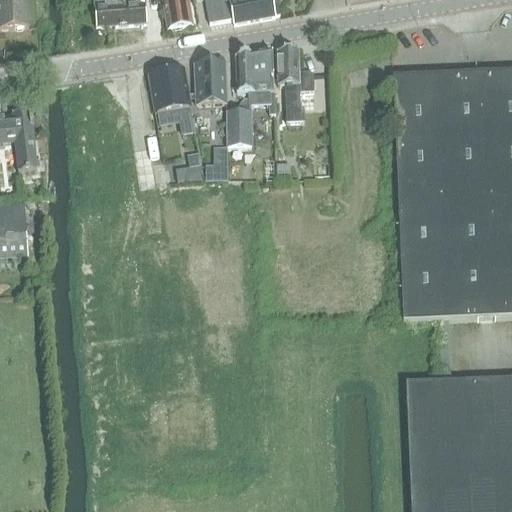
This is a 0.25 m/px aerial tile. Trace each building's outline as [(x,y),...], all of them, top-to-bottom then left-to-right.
[(0,0),(0,33),(29,31),(26,0),(0,0)] [(94,0),(96,31),(147,27),(145,0),(94,0)] [(162,0),(168,33),(193,29),(187,0),(162,0)] [(204,0),(210,27),(233,23),(234,28),(275,20),(275,19),(280,18),(276,0),(204,0)] [(298,53),(277,56),(278,90),(285,89),(286,126),(305,126),(304,112),(300,112),(300,96),(314,95),(313,79),(310,75),(299,76),(298,53)] [(260,119),(276,118),(274,96),(270,97),(269,84),(273,84),(272,55),(253,59),(253,58),(235,61),(237,98),(249,97),(250,109),(260,109),(260,119)] [(225,68),(195,69),(197,109),(227,107),(225,68)] [(155,118),(191,111),(185,74),(149,80),(155,118)] [(511,511),(511,383),(451,386),(449,325),(511,322),(511,76),(393,81),(403,327),(440,325),(442,387),(406,388),(411,511),(511,511)] [(0,147),(15,146),(18,176),(37,174),(33,129),(33,124),(32,124),(31,115),(12,116),(13,120),(0,121),(0,147)] [(230,152),(248,152),(252,152),(252,116),(227,116),(228,152),(230,152)] [(0,261),(28,260),(24,207),(0,209),(0,261)] [(154,334),(261,319),(248,234),(233,237),(238,268),(225,270),(226,280),(147,292),(154,334)] [(99,407),(214,393),(210,361),(95,375),(99,407)]
